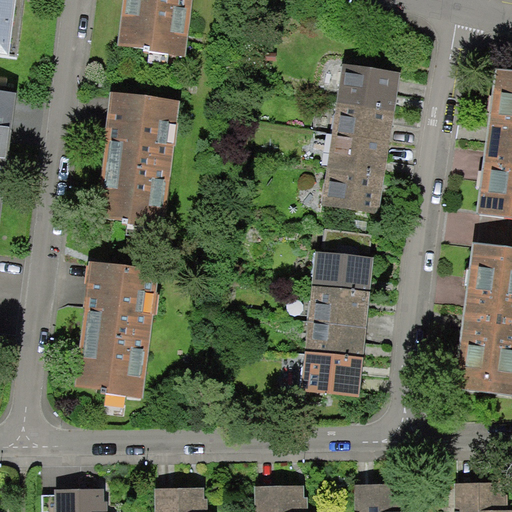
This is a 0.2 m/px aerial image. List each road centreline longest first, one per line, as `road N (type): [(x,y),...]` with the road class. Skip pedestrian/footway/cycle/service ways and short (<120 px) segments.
road 1 (residential): [(87,0),(20,444)]
road 2 (residential): [(403,439),(428,195),(459,8)]
road 3 (residential): [(403,439),(20,444)]
